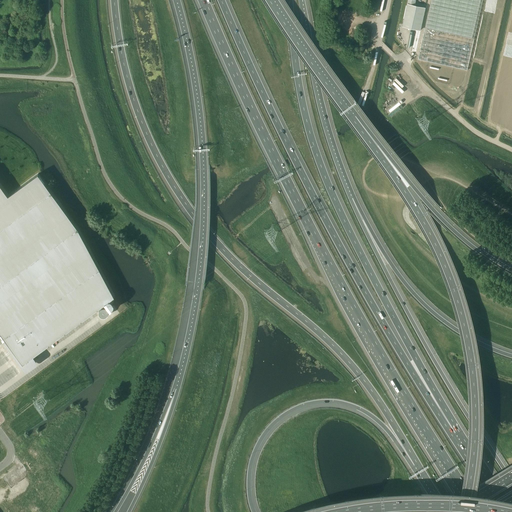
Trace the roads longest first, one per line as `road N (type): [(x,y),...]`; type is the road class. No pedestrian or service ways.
road 1 (motorway): [(203,0),(353,308),(479,511)]
road 2 (motorway): [(114,0),(137,112),(185,204),(232,260),(350,363),(416,463)]
road 3 (motorway): [(455,434),(357,280),(220,0)]
road 4 (motorway): [(455,434),(315,153),(288,0)]
road 5 (motorway): [(462,511),(473,407),(456,299),(411,200),(352,118)]
road 6 (motorway): [(176,0),(195,85),(204,192),(194,311),(176,385)]
road 7 (motorway): [(511,484),(440,373),(350,198)]
road 8 (motorway): [(253,511),(252,456),(267,429),(293,409),(353,406),(416,463)]
road 9 (motorway): [(511,356),(425,305),(350,198)]
road 10 (motorway): [(511,271),(465,239),(352,118)]
road 11 (unclassified): [(511,151),(472,131),(380,43),(388,0)]
road 12 (motorway): [(350,198),(316,98),(300,0)]
road 13 (motorway): [(511,509),(432,499),(325,511)]
road 14 (motorway): [(352,118),(269,0)]
road 15 (motorway): [(176,385),(114,511)]
road 16 (motorway): [(176,385),(126,511)]
